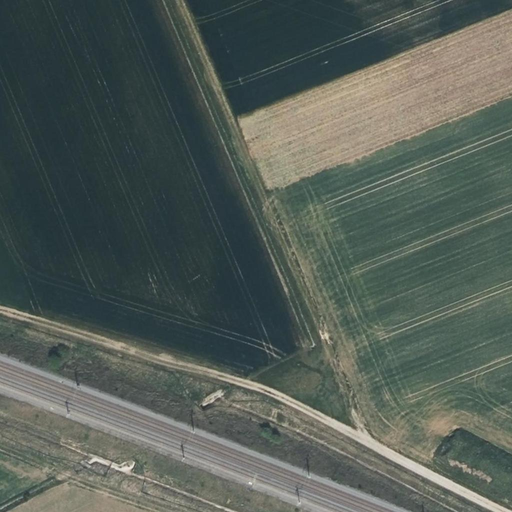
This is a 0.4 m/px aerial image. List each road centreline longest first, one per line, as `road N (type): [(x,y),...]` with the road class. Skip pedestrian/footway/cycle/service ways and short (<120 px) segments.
road 1 (track): [(511,511),(255,385),(0,310)]
road 2 (track): [(184,0),(368,442)]
